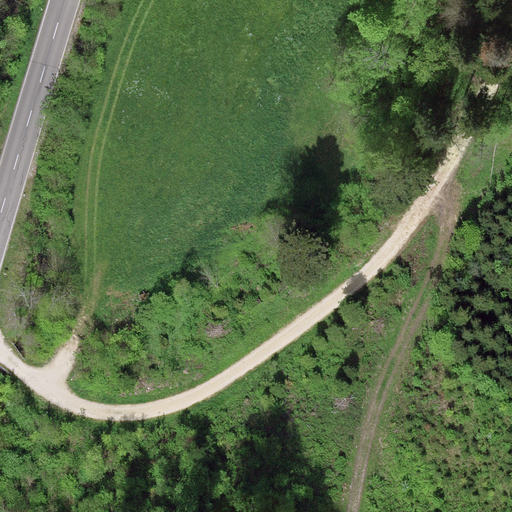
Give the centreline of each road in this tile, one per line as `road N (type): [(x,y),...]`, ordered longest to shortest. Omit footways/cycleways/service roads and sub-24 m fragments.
road 1 (track): [(511,58),(443,183),(370,272),(207,397),(122,414),(64,394),(0,353)]
road 2 (tertiary): [(0,216),(64,0)]
